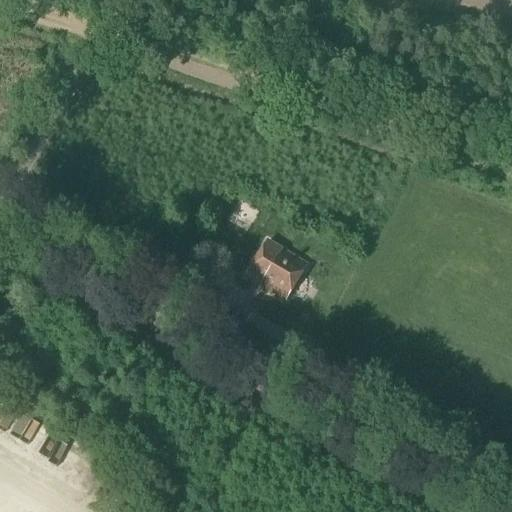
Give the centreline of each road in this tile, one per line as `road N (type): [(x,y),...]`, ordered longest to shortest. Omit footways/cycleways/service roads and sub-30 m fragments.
road 1 (track): [(0,234),(481,511)]
road 2 (track): [(110,30),(511,172)]
road 3 (unclassified): [(0,213),(90,58),(134,0)]
